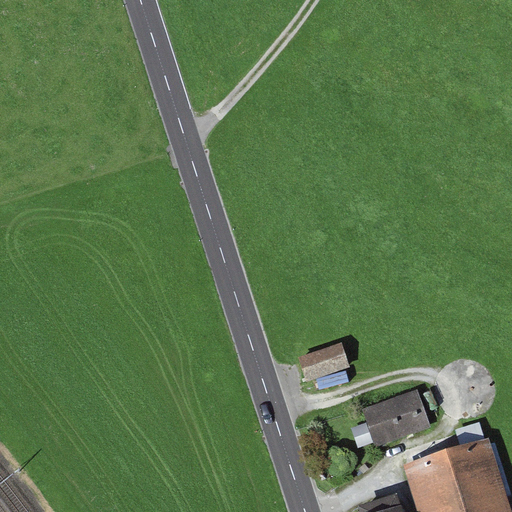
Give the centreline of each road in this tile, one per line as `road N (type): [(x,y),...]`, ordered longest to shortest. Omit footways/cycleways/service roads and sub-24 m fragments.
road 1 (tertiary): [(140,0),(305,511)]
road 2 (track): [(184,137),(245,86),(313,0)]
